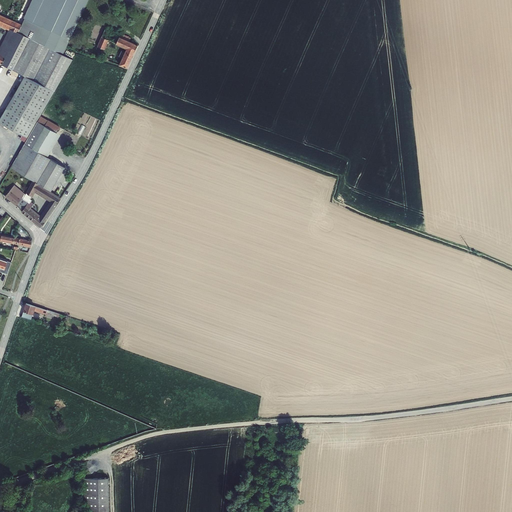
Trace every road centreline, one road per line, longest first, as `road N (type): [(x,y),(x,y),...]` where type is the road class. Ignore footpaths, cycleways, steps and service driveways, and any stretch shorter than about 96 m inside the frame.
road 1 (track): [(511,398),(135,438),(0,484)]
road 2 (tertiary): [(41,235),(92,153),(163,0)]
